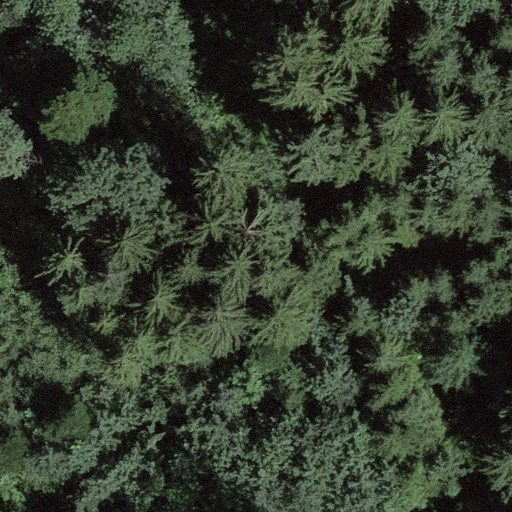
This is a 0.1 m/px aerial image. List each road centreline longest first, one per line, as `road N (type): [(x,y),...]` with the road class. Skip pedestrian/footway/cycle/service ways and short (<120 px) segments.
road 1 (track): [(266,158),(466,409),(511,445)]
road 2 (track): [(511,366),(387,470),(301,511)]
